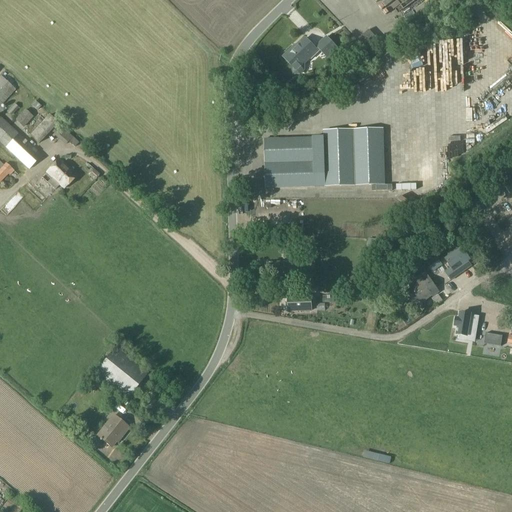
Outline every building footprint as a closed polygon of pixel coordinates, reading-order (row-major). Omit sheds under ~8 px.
[(357,41),(355,42),(363,51),(377,39),(369,31),(365,35),(357,41)] [(327,58),(337,49),(327,37),(317,47),(327,58)] [(291,66),(292,66),(294,68),(294,74),(299,75),(304,70),(304,64),(303,63),(305,61),(306,62),(317,51),(306,38),(292,51),(291,50),(283,57),(291,66)] [(0,107),(15,90),(0,76),(0,107)] [(11,116),(20,106),(16,102),(6,112),(11,116)] [(23,128),(33,117),(25,110),(15,121),(23,128)] [(39,144),(50,132),(65,146),(68,143),(71,145),(72,144),(75,148),(75,147),(79,143),(58,124),(49,115),(30,136),(39,144)] [(0,143),(29,170),(42,156),(0,117),(0,143)] [(314,137),(264,139),(265,189),(316,187),(325,187),(385,185),(384,129),(323,131),(324,169),(315,169),(314,137)] [(449,157),(431,157),(431,164),(424,164),(424,185),(449,184),(449,157)] [(51,178),(47,182),(56,189),(59,186),(63,190),(76,176),(59,159),(46,173),(51,178)] [(0,182),(12,170),(6,163),(3,166),(0,162),(0,182)] [(383,203),(382,192),(357,193),(357,204),(383,203)] [(0,216),(3,220),(18,203),(14,199),(0,214),(0,216)] [(368,238),(367,249),(373,250),(372,255),(381,257),(384,241),(385,241),(386,234),(380,232),(379,240),(377,240),(374,239),(368,238)] [(511,242),(509,235),(501,237),(504,245),(511,242)] [(450,267),(445,271),(446,273),(451,280),(471,266),(465,257),(460,249),(448,258),(445,260),(450,267)] [(280,263),(262,264),(264,277),(280,276),(287,275),(286,272),(298,272),(298,271),(304,271),(303,259),(298,259),(298,253),(285,254),(285,263),(280,263)] [(436,257),(426,264),(430,271),(432,273),(442,265),(441,263),(436,257)] [(424,272),(408,284),(411,289),(406,293),(412,302),(417,298),(421,303),(432,295),(432,296),(438,292),(424,272)] [(375,302),(378,287),(363,284),(360,299),(375,302)] [(290,311),(313,310),(312,296),(289,297),(290,311)] [(288,320),(314,321),(314,313),(288,312),(288,320)] [(457,317),(456,322),(459,323),(457,335),(459,335),(458,337),(472,339),(476,316),(460,313),(460,318),(457,317)] [(500,334),(487,331),(485,341),(498,343),(500,334)] [(95,373),(127,398),(146,374),(114,348),(95,373)] [(120,439),(129,429),(113,416),(97,436),(111,448),(119,438),(120,439)]
